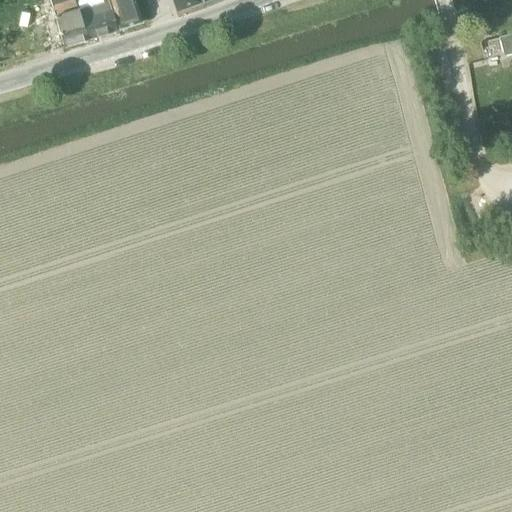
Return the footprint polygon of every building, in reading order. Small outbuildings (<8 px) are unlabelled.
[(86,41),(76,9),(73,0),(48,0),(54,17),(63,48),(86,41)] [(75,0),(78,8),(76,9),(86,41),(117,32),(107,0),(104,0),(102,1),(101,0),(75,0)] [(108,0),(118,30),(141,23),(133,0),(108,0)] [(170,0),(175,13),(200,4),(198,0),(170,0)] [(511,35),(511,36),(499,39),(503,55),(511,53),(511,35)]
